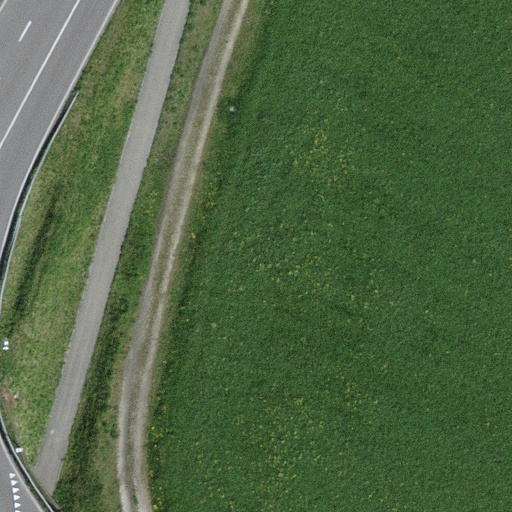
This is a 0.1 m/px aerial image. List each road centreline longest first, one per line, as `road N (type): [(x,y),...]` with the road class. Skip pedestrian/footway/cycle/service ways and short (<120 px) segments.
road 1 (track): [(130,511),(131,369),(239,0)]
road 2 (primary): [(0,111),(61,0)]
